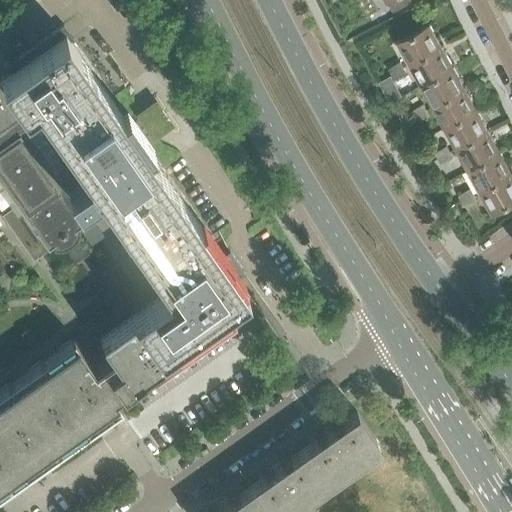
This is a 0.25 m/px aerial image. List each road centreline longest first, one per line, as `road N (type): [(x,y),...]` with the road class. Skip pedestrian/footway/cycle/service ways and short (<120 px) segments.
road 1 (secondary): [(206,0),(393,336)]
road 2 (secondary): [(447,293),(355,158),(269,0)]
road 3 (residential): [(142,511),(393,336)]
road 4 (secondary): [(393,336),(506,511)]
